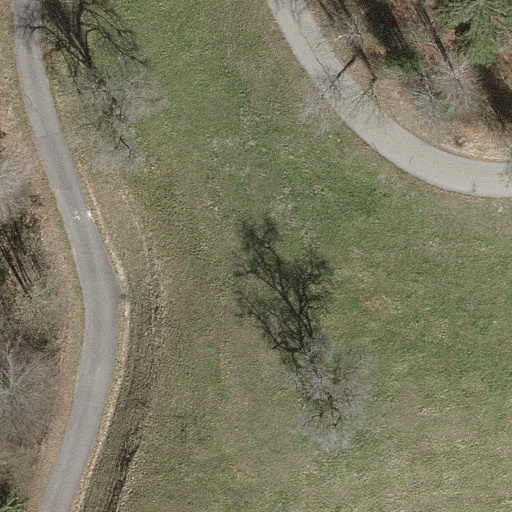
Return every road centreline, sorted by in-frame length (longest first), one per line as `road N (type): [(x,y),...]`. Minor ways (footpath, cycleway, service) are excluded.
road 1 (track): [(66,511),(106,378),(109,285),(51,148),(23,0)]
road 2 (unclassified): [(287,0),(323,73),(398,147),(472,183),(511,185)]
